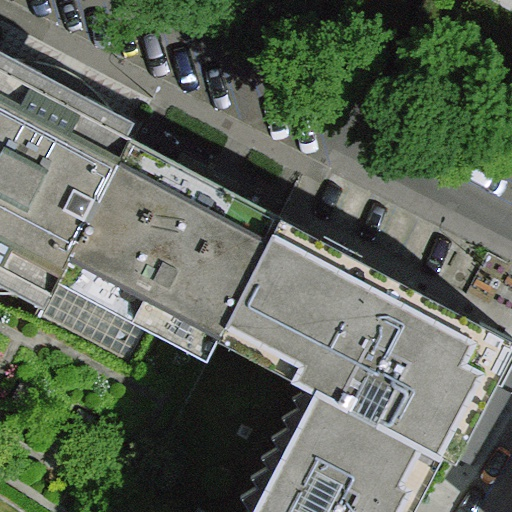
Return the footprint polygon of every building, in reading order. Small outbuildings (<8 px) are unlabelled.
[(60,280),(133,139),(0,68),(0,266),(53,294),(60,280)] [(219,340),(283,217),(133,139),(60,280),(153,329),(210,359),(219,340)] [(301,384),(304,391),(311,385),(444,456),(458,464),(511,359),(511,337),(283,217),(219,340),(301,384)] [(252,510),(251,511),(414,511),(444,456),(311,385),(304,391),(296,399),(303,409),(286,418),(292,428),(276,437),(282,447),(265,457),(270,467),(254,477),(260,487),(245,498),(252,510)] [(17,511),(0,500),(0,511),(17,511)]
